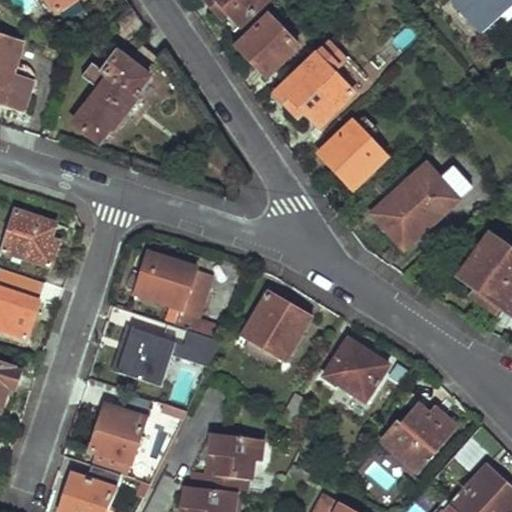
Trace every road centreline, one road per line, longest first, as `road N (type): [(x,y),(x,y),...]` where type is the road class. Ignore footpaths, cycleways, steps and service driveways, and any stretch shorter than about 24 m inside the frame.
road 1 (residential): [(159,0),(272,166),(293,206),(294,248)]
road 2 (residential): [(122,194),(38,459)]
road 3 (residential): [(294,248),(511,401)]
road 4 (residential): [(122,194),(294,248)]
road 5 (unknown): [(217,392),(157,511)]
road 6 (residential): [(0,153),(122,194)]
